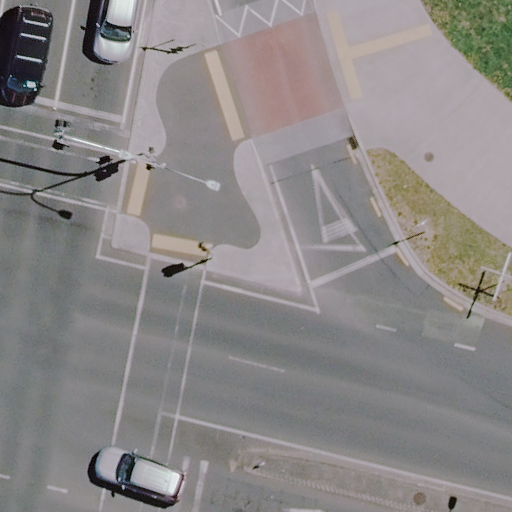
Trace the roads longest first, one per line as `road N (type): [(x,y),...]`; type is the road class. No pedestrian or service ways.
road 1 (secondary): [(0,308),(483,421)]
road 2 (primary): [(255,0),(273,76),(351,269),(407,351),(483,421)]
road 3 (primary): [(43,0),(0,280)]
